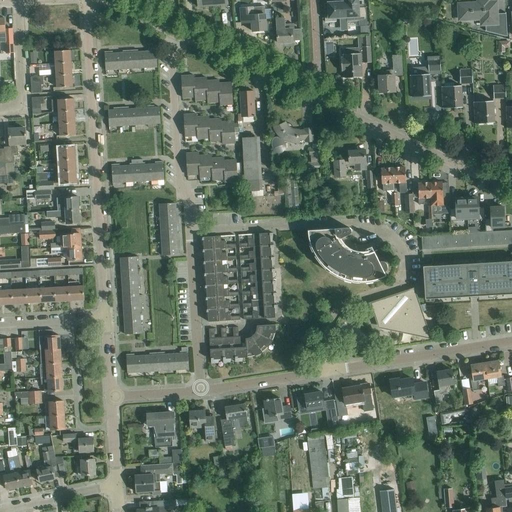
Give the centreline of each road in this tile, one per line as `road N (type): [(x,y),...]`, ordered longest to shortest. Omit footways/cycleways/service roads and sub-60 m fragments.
road 1 (residential): [(331,370),(326,341),(333,317),(396,281),(404,258),(397,240),(348,223),(190,230)]
road 2 (unclassified): [(511,191),(181,36)]
road 3 (residential): [(106,317),(90,0)]
road 4 (residential): [(190,230),(171,60),(181,36)]
road 5 (residential): [(331,370),(511,341)]
road 6 (residential): [(200,390),(190,230)]
road 7 (residential): [(113,427),(78,424),(71,319)]
road 8 (residential): [(200,390),(331,370)]
road 9 (residential): [(0,109),(22,96),(15,1)]
